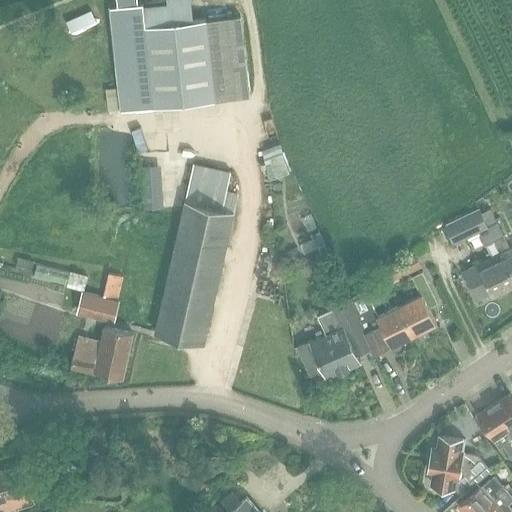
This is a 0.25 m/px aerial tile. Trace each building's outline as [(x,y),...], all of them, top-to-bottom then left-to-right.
[(250,95),(241,15),(193,21),(190,0),(167,0),(167,2),(143,4),(143,3),(139,3),(138,0),(115,0),(116,5),(108,6),(117,88),(105,89),(108,109),(120,107),(120,110),(250,95)] [(177,135),(178,124),(162,124),(162,134),(177,135)] [(263,150),(269,180),(289,173),(281,154),(283,153),(280,144),(263,150)] [(160,163),(139,165),(143,208),(164,206),(160,163)] [(232,172),(194,163),(155,331),(204,342),(234,213),(233,212),(237,193),(227,190),(232,172)] [(486,243),(494,239),(495,238),(489,225),(482,212),(480,207),(446,224),(455,243),(479,230),(486,243)] [(492,208),(482,212),(489,225),(498,220),(492,208)] [(502,253),(511,272),(511,246),(511,245),(511,246),(498,220),(489,225),(495,238),(502,253)] [(51,249),(48,261),(99,271),(101,258),(51,249)] [(494,294),(511,284),(511,272),(502,253),(465,271),(478,297),(492,290),(494,294)] [(390,279),(420,265),(415,254),(384,269),(390,279)] [(15,266),(32,269),(34,260),(17,257),(15,266)] [(400,304),(414,334),(437,323),(429,307),(438,302),(423,271),(412,276),(420,294),(400,304)] [(70,273),(66,285),(83,290),(87,277),(70,273)] [(117,299),(123,276),(109,273),(103,296),(83,292),(78,313),(113,322),(118,300),(117,299)] [(400,304),(378,315),(366,289),(348,298),(356,316),(356,315),(373,352),(373,353),(391,344),(392,345),(414,334),(400,304)] [(356,316),(348,298),(347,296),(332,303),(334,307),(319,315),(327,333),(312,340),(312,339),(298,346),(311,373),(324,367),(328,376),(360,361),(356,353),(370,346),(373,352),(356,315),(356,316)] [(122,378),(133,332),(105,326),(101,342),(78,337),(71,366),(122,378)] [(511,396),(510,393),(494,403),(511,431),(511,396)] [(511,431),(494,403),(477,414),(493,438),(499,448),(503,446),(510,456),(511,455),(511,431)] [(478,454),(463,452),(465,439),(440,435),(438,448),(432,447),(428,470),(434,471),(432,484),(454,488),(454,487),(462,495),(491,468),(478,454)] [(29,496),(33,495),(23,465),(0,472),(0,509),(24,502),(21,494),(28,492),(29,496)] [(477,511),(505,488),(497,478),(494,475),(481,486),(480,485),(459,503),(466,511),(477,511)] [(508,511),(511,509),(508,504),(511,499),(511,495),(505,488),(477,511),(508,511)] [(223,511),(216,504),(206,511),(259,511),(247,497),(228,511),(223,511)]
